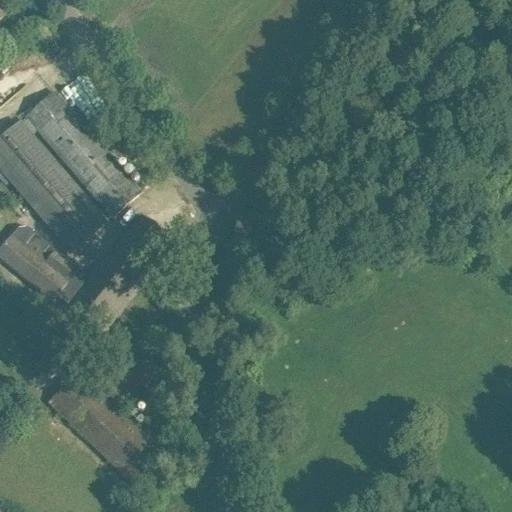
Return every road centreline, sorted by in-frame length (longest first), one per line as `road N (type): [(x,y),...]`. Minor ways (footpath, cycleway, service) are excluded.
road 1 (unclassified): [(226,511),(185,349),(192,263),(208,218)]
road 2 (unknown): [(275,122),(464,209),(511,171)]
road 3 (unclassified): [(208,218),(184,159),(60,0)]
road 4 (unclassified): [(208,218),(359,0)]
